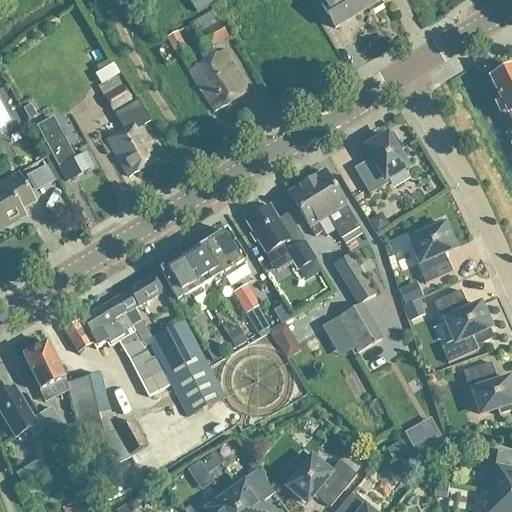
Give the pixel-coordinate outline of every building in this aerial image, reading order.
[(186,0),(195,13),(214,0),(186,0)] [(320,0),(323,3),(320,4),(335,29),(366,10),(360,0),(320,0)] [(360,0),(366,10),(368,13),(382,5),(380,2),(382,0),(360,0)] [(212,11),(187,24),(203,51),(227,37),(212,11)] [(165,38),(176,57),(187,51),(177,32),(165,38)] [(223,51),(206,62),(230,102),(247,92),(223,51)] [(91,71),(98,84),(118,72),(110,60),(91,71)] [(230,102),(206,62),(188,72),(212,113),(230,102)] [(497,96),(495,102),(500,112),(506,114),(511,124),(511,123),(511,68),(503,73),(499,70),(491,74),(491,78),(489,79),(497,96)] [(115,76),(96,87),(101,96),(111,113),(130,102),(115,76)] [(126,128),(106,140),(128,177),(159,159),(139,127),(150,121),(137,100),(117,112),(126,128)] [(30,105),(22,109),(28,120),(36,116),(30,105)] [(52,118),(36,126),(66,181),(93,167),(85,152),(74,158),(52,118)] [(401,151),(392,136),(388,138),(387,136),(366,149),(372,159),(354,170),(369,195),(388,184),(387,181),(407,169),(398,154),(404,150),(403,149),(401,151)] [(56,180),(46,164),(25,177),(35,193),(56,180)] [(324,172),(306,183),(327,217),(341,239),(359,228),(324,172)] [(0,184),(0,230),(25,216),(21,208),(34,200),(18,174),(0,184)] [(327,217),(306,183),(288,195),(314,237),(323,232),(317,223),(327,217)] [(287,253),(297,270),(315,259),(304,241),(294,247),(268,206),(245,220),(271,263),(287,253)] [(442,227),(441,224),(425,230),(424,228),(423,228),(426,235),(410,241),(419,263),(416,265),(425,285),(452,273),(444,254),(455,249),(444,226),(442,227)] [(226,231),(203,245),(222,276),(235,268),(237,272),(248,265),(244,260),(226,231)] [(203,245),(181,258),(200,289),(222,276),(203,245)] [(350,255),(343,259),(362,290),(352,296),(358,305),(360,304),(375,295),(350,255)] [(181,258),(159,271),(158,272),(177,303),(190,295),(192,299),(202,294),(200,289),(181,258)] [(362,290),(343,259),(333,266),(352,296),(362,290)] [(165,292),(156,276),(115,300),(131,327),(140,321),(134,310),(138,308),(139,308),(165,292)] [(246,284),(231,293),(244,314),(256,336),(268,329),(256,308),(259,306),(246,284)] [(460,291),(433,303),(443,324),(446,322),(454,342),(440,348),(447,364),(479,350),(477,348),(476,345),(492,338),(488,329),(490,328),(480,305),(469,310),(460,291)] [(77,321),(62,331),(77,354),(92,344),(95,349),(105,343),(108,349),(117,344),(127,360),(147,398),(168,386),(153,357),(150,358),(145,350),(143,347),(148,345),(186,417),(223,398),(182,321),(146,340),(140,343),(133,330),(126,334),(124,332),(131,328),(131,327),(115,300),(78,323),(77,321)] [(360,304),(358,305),(358,306),(337,319),(357,355),(382,341),(360,304)] [(288,332),(306,327),(302,312),(283,317),(288,332)] [(209,359),(221,355),(215,342),(203,346),(209,359)] [(65,380),(47,344),(22,359),(39,392),(65,380)] [(463,373),(470,394),(473,393),(480,415),(497,410),(499,417),(500,416),(499,413),(511,409),(511,388),(509,380),(498,383),(491,364),(463,373)] [(98,375),(65,383),(81,441),(87,439),(110,481),(117,478),(111,466),(128,456),(147,446),(133,421),(115,432),(111,424),(98,375)] [(8,390),(6,387),(0,390),(0,412),(15,438),(28,430),(32,437),(46,428),(51,437),(63,429),(50,408),(32,419),(13,387),(8,390)] [(497,472),(493,493),(511,496),(511,453),(497,451),(494,471),(497,472)] [(299,474),(287,488),(306,504),(314,495),(330,508),(357,476),(340,462),(330,474),(311,459),(310,461),(303,455),(292,467),(290,465),(289,466),(299,474)] [(243,485),(225,497),(235,511),(264,511),(259,505),(275,494),(258,470),(252,462),(248,465),(253,473),(241,482),(243,485)] [(119,477),(106,486),(113,497),(126,488),(119,477)] [(369,511),(366,509),(368,506),(352,493),(336,511),(369,511)] [(511,511),(511,496),(493,493),(489,511),(511,511)] [(61,511),(85,511),(88,511),(76,494),(58,507),(61,511)] [(235,511),(225,497),(208,510),(206,507),(199,511),(235,511)]
